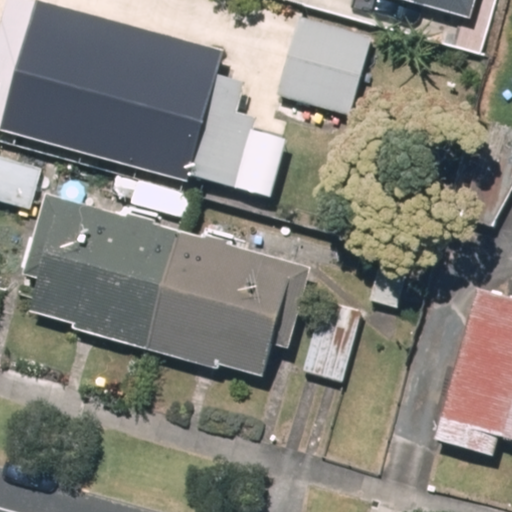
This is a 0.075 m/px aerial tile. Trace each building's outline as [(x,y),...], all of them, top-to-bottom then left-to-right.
[(195,42),(198,27),(87,0),(12,0),(0,49),(0,79),(10,82),(0,123),(0,127),(244,188),(275,61),(195,42)] [(361,117),(378,36),(305,20),(288,101),(361,117)] [(51,193),(21,307),(274,380),(307,264),(243,246),(246,236),(217,227),(201,236),(51,193)] [(511,437),(511,298),(486,291),(449,420),(511,437)] [(352,379),(365,315),(324,307),(311,372),(352,379)]
